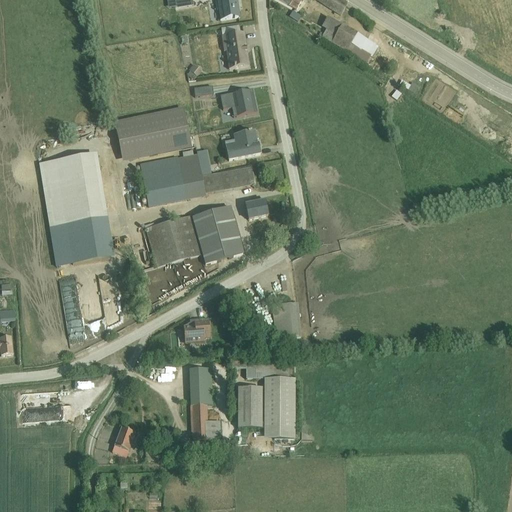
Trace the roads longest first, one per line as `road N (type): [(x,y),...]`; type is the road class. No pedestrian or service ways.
road 1 (residential): [(259,0),(297,196),(288,242),(252,275),(87,365),(0,381)]
road 2 (tertiary): [(511,99),(348,0)]
